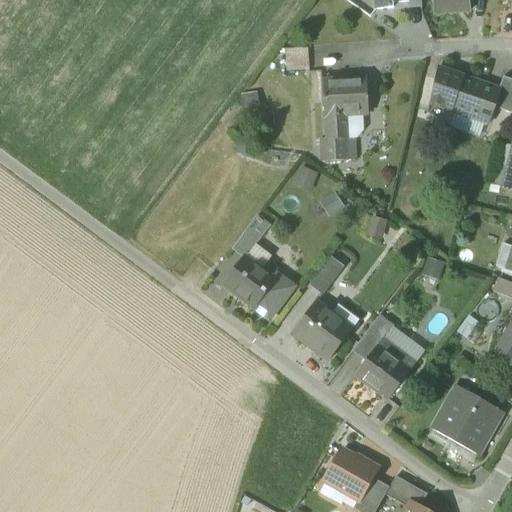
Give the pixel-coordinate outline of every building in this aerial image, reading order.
[(374,0),(375,11),(393,10),(393,5),(409,4),(409,3),(408,0),(374,0)] [(469,11),(467,0),(432,0),(434,14),(469,11)] [(285,50),(285,73),(309,73),(309,49),(285,50)] [(426,114),(440,119),(446,102),(453,105),(463,78),(437,69),(426,114)] [(493,108),(511,114),(511,111),(511,80),(502,77),(498,90),(499,91),(493,108)] [(451,111),(487,123),(493,108),(499,91),(498,90),(463,78),(453,105),(451,111)] [(322,82),(323,117),(346,115),(367,114),(365,80),(322,82)] [(446,102),(440,119),(438,125),(481,140),(487,123),(451,111),(453,105),(446,102)] [(325,139),(325,141),(347,140),(346,118),(346,115),(323,117),(325,139)] [(363,117),(346,118),(347,140),(357,140),(364,131),(363,117)] [(319,139),(320,162),(348,161),(347,140),(325,141),(325,139),(319,139)] [(511,152),(503,190),(511,192),(511,152)] [(293,186),(310,191),(315,172),(298,167),(293,186)] [(318,203),(328,216),(341,205),(331,193),(318,203)] [(370,216),(364,234),(380,239),(386,221),(370,216)] [(247,255),(248,255),(255,246),(270,227),(256,217),(235,245),(247,255)] [(247,255),(244,259),(260,272),(271,258),(255,246),(248,255),(247,255)] [(309,287),(322,297),(343,268),(330,258),(309,287)] [(253,309),(254,308),(274,282),(272,281),(260,272),(244,259),(224,285),(239,296),(238,297),(253,309)] [(438,278),(441,262),(425,259),(422,274),(438,278)] [(275,276),(272,281),(274,282),(254,308),(268,319),(292,289),(275,276)] [(490,290),(509,299),(511,292),(511,284),(497,277),(490,290)] [(308,345),(330,361),(352,332),(314,304),(291,335),(307,347),(308,345)] [(366,355),(370,357),(376,349),(377,349),(391,331),(393,328),(378,317),(356,347),(366,355)] [(511,325),(493,359),(511,370),(511,368),(511,325)] [(423,354),(391,331),(377,349),(381,352),(387,344),(415,365),(423,354)] [(387,344),(381,352),(409,373),(415,365),(387,344)] [(376,349),(370,357),(366,362),(356,377),(388,401),(409,373),(381,352),(377,349),(376,349)] [(475,398),(498,411),(505,401),(483,385),(475,398)] [(456,388),(441,413),(450,418),(464,392),(456,388)] [(475,398),(464,392),(450,418),(441,413),(432,430),(477,456),(501,413),(498,411),(475,398)] [(357,501),(358,502),(372,478),(376,471),(341,451),(324,482),(357,501)] [(395,477),(389,488),(385,496),(408,509),(410,504),(419,509),(427,495),(395,477)] [(357,511),(375,511),(385,496),(389,488),(372,478),(358,502),(357,501),(353,509),(357,511)]
